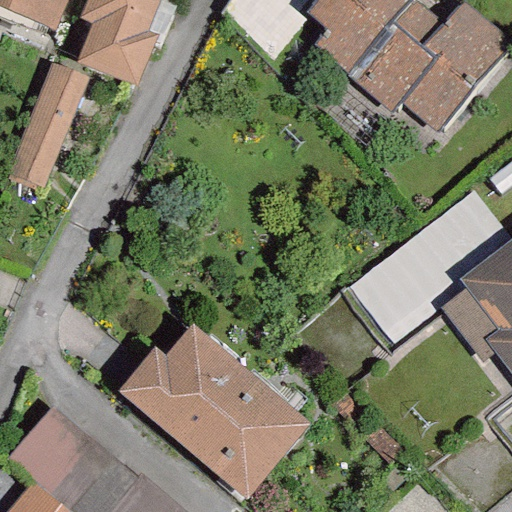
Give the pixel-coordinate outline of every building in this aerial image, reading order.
[(0,0),(0,8),(45,29),(57,0),(0,0)] [(130,78),(143,46),(133,42),(150,0),(100,0),(93,19),(106,24),(89,62),(130,78)] [(269,66),(306,23),(298,16),(311,0),(231,0),(220,16),(269,66)] [(439,41),(402,9),(410,0),(331,0),(316,17),(335,33),(326,44),(397,106),(409,92),(445,123),(502,57),(458,19),(439,41)] [(40,186),(83,81),(53,71),(11,174),(40,186)] [(511,252),(511,242),(473,194),(349,291),(393,346),(511,252)] [(511,260),(471,292),(509,342),(496,352),(511,372),(511,260)] [(296,431),(192,343),(165,375),(155,366),(129,397),(245,493),(296,431)] [(37,487),(66,511),(179,511),(140,480),(134,485),(122,468),(52,409),(7,462),(37,487)] [(464,511),(489,511),(511,494),(511,458),(487,425),(426,470),(464,511)] [(66,511),(37,487),(16,511),(66,511)]
